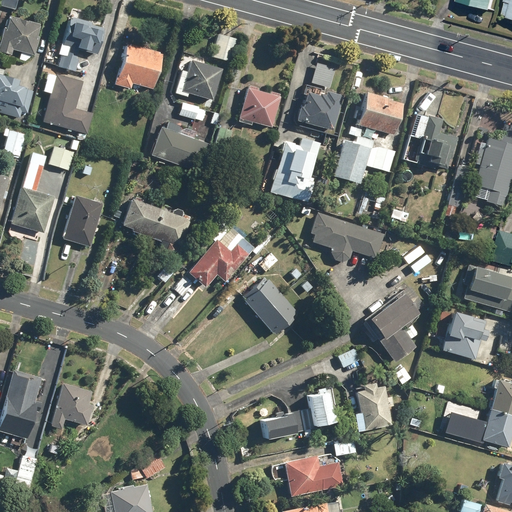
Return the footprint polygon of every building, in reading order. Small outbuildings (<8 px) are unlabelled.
[(465,0),(480,3),(494,9),(496,0),(465,0)] [(13,48),(34,54),(40,36),(37,36),(40,23),(2,14),(0,21),(0,51),(11,54),(13,48)] [(92,21),(73,16),(72,18),(71,18),(69,29),(64,43),(62,43),(59,53),(62,55),(58,65),(75,70),(79,58),(77,57),(79,48),(97,53),(102,42),(104,27),(91,24),(92,21)] [(236,35),(217,31),(212,56),(231,60),(236,35)] [(124,59),(115,83),(131,88),(132,82),(153,88),(160,69),(162,52),(159,51),(159,50),(131,43),(130,44),(127,43),(124,59)] [(188,72),(182,70),(175,92),(187,96),(189,91),(213,99),(222,68),(192,59),(188,72)] [(335,67),(317,61),(310,81),(328,87),(335,67)] [(20,77),(0,71),(0,111),(20,117),(22,111),(27,113),(34,90),(27,88),(28,85),(19,82),(20,77)] [(50,92),(42,121),(87,134),(93,112),(75,107),(83,80),(49,71),(43,90),(50,92)] [(257,87),(248,84),(239,120),(252,123),(252,121),(272,126),(281,93),(271,90),(270,92),(257,88),(257,87)] [(301,104),(297,118),(332,129),(343,94),(327,89),(326,93),(320,91),(320,94),(308,90),(304,105),(301,104)] [(403,101),(367,91),(365,106),(358,123),(393,134),(401,116),(403,101)] [(206,106),(181,100),(178,114),(203,120),(206,106)] [(420,113),(415,112),(409,134),(421,137),(416,158),(419,159),(418,162),(434,167),(435,165),(448,168),(457,136),(438,131),(442,117),(427,113),(427,115),(420,113)] [(504,205),(511,176),(511,124),(504,123),(501,135),(499,134),(498,138),(488,136),(471,196),(504,205)] [(210,143),(161,125),(152,152),(200,170),(210,143)] [(233,129),(219,126),(214,145),(228,148),(233,129)] [(25,133),(8,129),(4,152),(21,155),(25,133)] [(299,143),(284,139),(270,191),(308,201),(314,180),(309,178),(320,140),(301,135),(299,143)] [(344,139),(333,174),(359,183),(371,148),(344,139)] [(75,151),(55,144),(48,164),(68,171),(75,151)] [(11,222),(43,232),(54,195),(35,190),(46,154),(32,150),(11,222)] [(0,205),(9,176),(0,173),(0,205)] [(103,202),(75,194),(62,236),(90,245),(103,202)] [(164,248),(163,252),(182,259),(187,246),(180,244),(190,215),(183,213),(182,216),(181,215),(183,210),(176,207),(173,209),(172,212),(132,197),(122,223),(132,227),(131,229),(161,241),(159,246),(164,248)] [(408,210),(389,207),(387,219),(406,222),(408,210)] [(335,258),(342,261),(350,257),(352,249),(375,257),(384,233),(317,210),(308,235),(313,236),(312,245),(330,251),(335,258)] [(214,239),(188,270),(207,286),(217,274),(225,281),(254,246),(220,218),(207,233),(214,239)] [(511,231),(505,229),(496,260),(511,264),(511,231)] [(163,265),(153,255),(136,273),(149,286),(159,276),(164,281),(177,267),(169,259),(163,265)] [(511,288),(507,288),(511,275),(476,264),(475,266),(468,264),(463,282),(468,283),(464,297),(511,311),(511,288)] [(245,298),(244,299),(275,334),(299,313),(268,278),(267,279),(264,276),(243,295),(245,298)] [(416,345),(401,325),(419,311),(417,308),(423,304),(409,285),(364,319),(396,361),(416,345)] [(454,310),(442,348),(474,358),(486,319),(454,310)] [(355,346),(338,354),(343,365),(360,357),(355,346)] [(410,376),(402,364),(393,370),(401,382),(410,376)] [(5,411),(0,423),(0,429),(27,438),(36,411),(39,411),(42,401),(35,400),(41,376),(13,368),(6,394),(5,411)] [(511,382),(499,379),(482,439),(509,446),(511,435),(511,382)] [(92,390),(63,381),(51,424),(62,427),(64,418),(87,425),(93,403),(89,402),(92,390)] [(386,396),(384,384),(376,386),(375,381),(363,384),(364,388),(354,390),(359,412),(354,413),(358,430),(392,423),(388,406),(394,404),(392,395),(386,396)] [(263,417),(267,436),(314,428),(313,424),(336,420),(335,411),(332,412),(328,391),(311,394),(313,406),(286,411),(286,413),(263,417)] [(449,395),(435,392),(433,401),(447,405),(449,395)] [(142,442),(121,419),(113,427),(109,423),(92,439),(96,443),(93,445),(114,468),(142,442)] [(356,437),(334,439),(335,453),(357,452),(356,437)] [(165,467),(155,451),(130,468),(132,479),(145,474),(148,479),(165,467)] [(317,454),(285,459),(290,494),(343,485),(339,460),(318,464),(317,454)] [(511,463),(503,460),(498,476),(502,477),(495,500),(509,504),(510,501),(511,501),(511,463)] [(152,511),(146,483),(133,485),(133,483),(118,487),(118,488),(101,492),(105,511),(152,511)] [(478,511),(480,502),(463,498),(460,511),(461,511),(478,511)] [(339,511),(337,499),(282,509),(282,511),(339,511)] [(511,511),(511,509),(485,502),(481,511),(511,511)]
